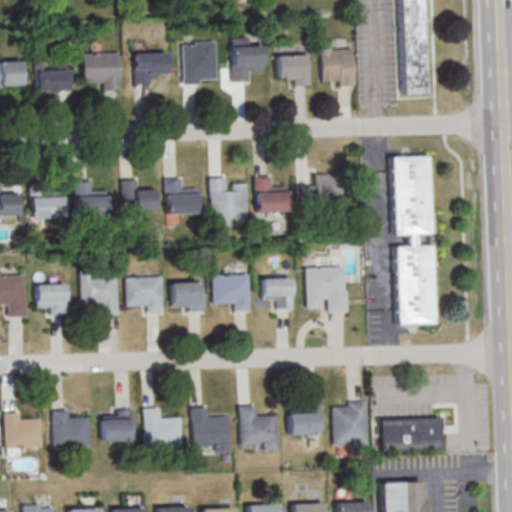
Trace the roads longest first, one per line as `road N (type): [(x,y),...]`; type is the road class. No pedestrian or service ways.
road 1 (residential): [(511,353),(0,365)]
road 2 (residential): [(507,123),(0,136)]
road 3 (secondary): [(507,123),(511,249)]
